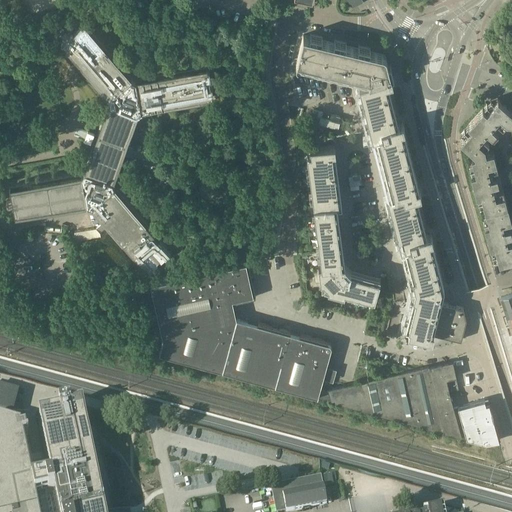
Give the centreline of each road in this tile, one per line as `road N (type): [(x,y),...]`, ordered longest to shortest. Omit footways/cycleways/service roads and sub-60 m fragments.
road 1 (residential): [(398,297),(360,119),(284,100),(276,68),(287,13)]
road 2 (primary): [(511,397),(438,159)]
road 3 (residential): [(424,127),(415,140),(468,302)]
road 4 (unknown): [(364,138),(342,153),(348,243),(358,255),(394,259)]
